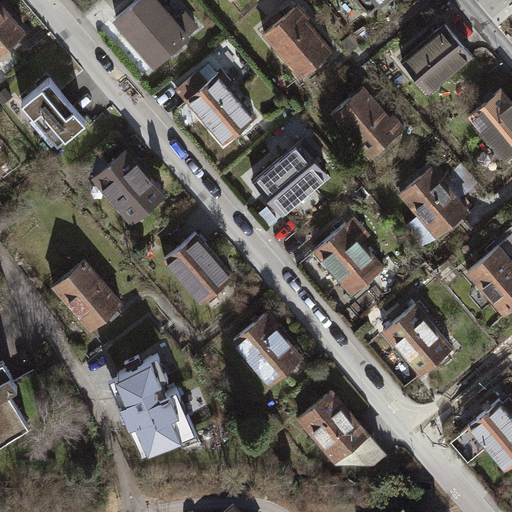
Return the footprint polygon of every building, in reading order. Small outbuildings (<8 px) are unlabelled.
[(155,59),(184,34),(171,19),(183,8),(175,0),(171,0),(162,8),(155,0),(133,0),(116,15),(155,59)] [(377,0),(351,0),(362,13),(377,0)] [(0,51),(25,29),(0,1),(0,51)] [(331,50),(294,5),(263,30),(301,75),(331,50)] [(196,24),(183,8),(171,19),(184,34),(196,24)] [(471,53),(445,23),(403,59),(429,89),(471,53)] [(358,42),(350,33),(340,42),(348,51),(358,42)] [(380,66),(372,57),(362,66),(370,76),(380,66)] [(220,70),(206,81),(188,97),(224,140),(256,113),(220,70)] [(179,86),(188,97),(206,81),(197,71),(179,86)] [(83,119),(46,77),(18,101),(56,143),(83,119)] [(399,128),(363,85),(332,111),(368,154),(399,128)] [(505,157),(511,150),(511,99),(501,86),(468,114),(505,157)] [(96,173),(126,147),(118,138),(88,163),(96,173)] [(324,174),(299,143),(254,179),(279,210),(324,174)] [(126,147),(96,173),(93,175),(132,221),(165,194),(126,147)] [(436,233),(458,215),(466,208),(440,178),(444,174),(435,163),(402,192),(436,233)] [(458,215),(436,233),(417,249),(433,268),(475,234),(458,215)] [(346,223),(314,247),(347,291),(381,265),(362,240),(369,235),(359,222),(350,228),(346,223)] [(232,273),(197,229),(163,257),(198,300),(232,273)] [(511,231),(497,244),(511,261),(511,231)] [(511,261),(497,244),(466,271),(502,313),(511,304),(511,261)] [(83,256),(53,281),(90,325),(121,299),(83,256)] [(413,303),(385,326),(420,370),(449,346),(413,303)] [(301,355),(263,310),(233,336),(271,380),(301,355)] [(160,350),(108,373),(142,450),(194,427),(160,350)] [(0,428),(0,429),(6,438),(29,422),(9,392),(18,386),(8,370),(1,375),(0,372),(0,428)] [(382,451),(330,389),(299,414),(337,461),(373,461),(382,451)] [(511,411),(501,396),(469,423),(510,469),(511,466),(511,411)]
